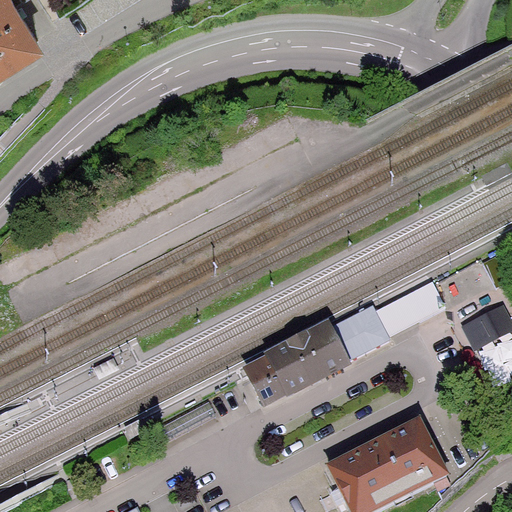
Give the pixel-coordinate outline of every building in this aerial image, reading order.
[(0,0),(0,66),(40,40),(14,0),(0,0)] [(43,0),(47,9),(58,2),(61,0),(43,0)] [(434,286),(397,304),(409,330),(447,312),(434,286)] [(476,348),(511,334),(511,307),(511,304),(465,321),(476,348)] [(373,308),(248,374),(266,409),(391,343),(373,308)] [(416,418),(326,467),(350,511),(367,511),(445,470),(416,418)]
